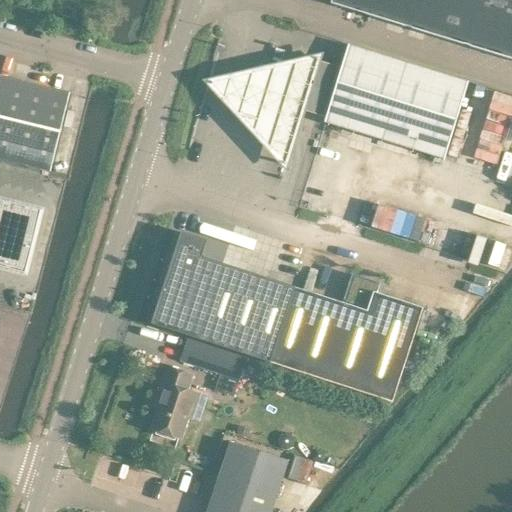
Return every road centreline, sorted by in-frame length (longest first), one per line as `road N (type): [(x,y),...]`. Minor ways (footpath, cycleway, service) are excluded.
road 1 (unclassified): [(453,279),(138,180)]
road 2 (tertiary): [(45,476),(138,180)]
road 3 (unknown): [(268,0),(511,84)]
road 4 (unclassified): [(168,78),(0,35)]
